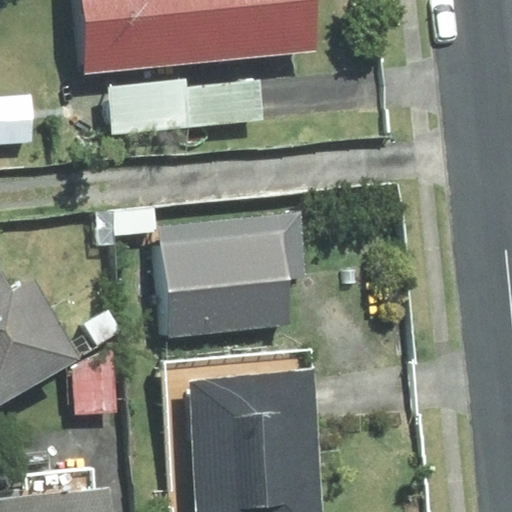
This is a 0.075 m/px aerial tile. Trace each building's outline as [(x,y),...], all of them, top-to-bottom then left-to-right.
[(71,0),(79,75),(312,53),(306,0),(71,0)] [(109,136),(259,121),(255,83),(182,89),(183,86),(104,93),(109,136)] [(36,91),(0,92),(0,141),(38,140),(36,91)] [(285,208),(144,221),(154,341),(274,330),(270,287),(292,285),(285,208)] [(0,398),(70,356),(22,275),(0,289),(0,398)] [(113,413),(108,346),(68,369),(72,417),(113,413)] [(189,511),(317,511),(306,372),(180,383),(189,511)] [(104,511),(103,490),(0,499),(0,511),(104,511)]
